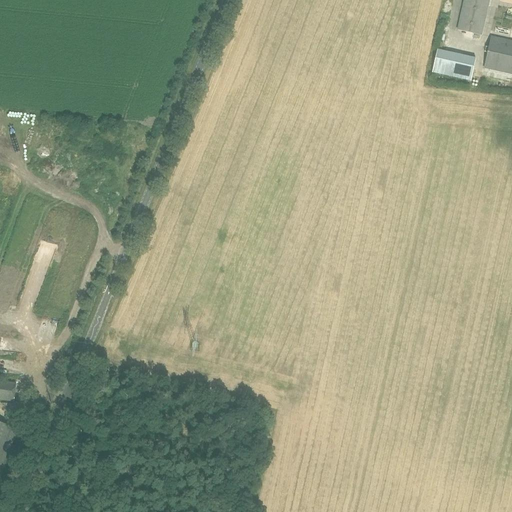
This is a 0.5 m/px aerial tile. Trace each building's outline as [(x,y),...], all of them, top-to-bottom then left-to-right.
[(464,0),(458,30),(481,35),(488,0),(464,0)] [(484,68),(511,74),(511,41),(491,37),(484,68)] [(432,73),(471,82),(476,59),(437,50),(432,73)] [(0,399),(13,401),(16,384),(0,381),(0,399)] [(0,481),(18,429),(0,422),(0,481)]
